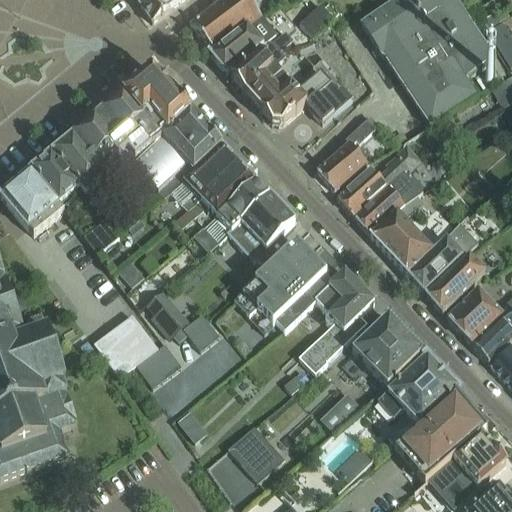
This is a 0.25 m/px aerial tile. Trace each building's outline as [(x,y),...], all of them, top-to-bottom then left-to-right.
[(146,0),(137,6),(152,26),(151,27),(152,27),(164,19),(189,0),(146,0)] [(214,55),(260,20),(246,0),(229,0),(189,30),(214,55)] [(493,64),(450,0),(404,0),(361,29),(382,60),(383,59),(430,130),(502,82),(491,66),(493,64)] [(487,33),(509,21),(497,1),(476,14),(487,33)] [(311,44),(332,25),(318,11),(297,30),(311,44)] [(214,55),(210,59),(227,78),(275,39),(260,20),(214,55)] [(278,58),(291,46),(284,37),(272,49),(271,48),(231,83),(272,130),(281,130),(305,110),(321,129),(351,103),(340,91),(336,95),(319,76),(295,97),(273,73),(283,64),(278,58)] [(168,138),(190,117),(158,79),(147,78),(147,79),(73,141),(91,162),(93,160),(101,169),(113,159),(117,164),(127,155),(134,164),(135,163),(136,164),(154,148),(155,149),(167,138),(168,138)] [(511,89),(509,84),(491,94),(503,113),(511,108),(511,89)] [(208,137),(191,117),(190,117),(168,138),(167,138),(155,149),(135,169),(164,203),(183,186),(221,151),(208,136),(208,137)] [(334,196),(349,183),(366,168),(395,153),(371,123),(359,131),(338,149),(341,153),(315,175),(334,196)] [(91,162),(73,141),(52,158),(85,198),(104,182),(109,187),(136,164),(135,163),(134,164),(127,155),(117,164),(113,159),(101,169),(93,160),(91,162)] [(496,147),(489,151),(497,161),(503,156),(496,147)] [(336,203),(353,222),(403,176),(406,179),(415,171),(420,166),(407,150),(384,170),(387,173),(378,181),(370,171),(350,189),(336,203)] [(187,215),(239,168),(221,151),(183,186),(193,196),(181,208),(187,215)] [(85,198),(52,158),(31,175),(60,209),(76,196),(81,201),(85,198)] [(216,221),(254,185),(239,168),(187,215),(194,221),(206,210),(216,221)] [(34,240),(65,214),(60,209),(31,175),(0,201),(13,217),(29,236),(30,235),(34,240)] [(403,176),(353,222),(370,241),(404,210),(407,207),(422,197),(410,184),(406,179),(403,176)] [(216,221),(203,233),(219,250),(228,241),(227,241),(231,237),(235,234),(234,233),(268,199),(254,185),(216,221)] [(231,237),(227,241),(228,241),(254,269),(256,266),(263,274),(274,263),(274,262),(289,249),(280,240),(294,227),(268,199),(234,233),(235,234),(231,237)] [(404,210),(370,241),(389,261),(403,248),(400,245),(412,234),(403,225),(414,215),(407,207),(404,210)] [(403,248),(389,261),(407,280),(432,256),(448,241),(448,240),(444,235),(427,251),(419,242),(427,234),(430,236),(444,223),(435,213),(412,234),(400,245),(403,248)] [(115,237),(105,224),(84,241),(97,259),(119,241),(115,236),(115,237)] [(423,298),(438,285),(462,262),(478,248),(460,229),(456,233),(448,240),(448,241),(432,256),(407,280),(423,298)] [(119,241),(124,237),(121,232),(115,236),(119,241)] [(281,261),(234,307),(249,323),(265,339),(273,330),(276,328),(324,280),(326,279),(295,247),(281,261)] [(441,318),(456,305),(485,279),(469,261),(425,301),(441,318)] [(0,273),(0,482),(67,459),(58,434),(77,428),(66,396),(67,396),(64,386),(65,385),(47,334),(24,342),(18,323),(20,322),(21,321),(23,319),(24,318),(25,315),(25,314),(25,312),(25,311),(24,310),(24,309),(23,307),(22,306),(21,304),(19,303),(17,302),(15,302),(13,302),(11,302),(0,273)] [(324,280),(276,328),(285,337),(309,314),(316,308),(319,311),(335,328),(299,363),(315,380),(327,369),(326,368),(356,339),(349,331),(373,308),(344,278),(333,289),(324,280)] [(511,302),(499,314),(478,292),(445,323),(472,351),(505,321),(506,322),(511,317),(511,302)] [(162,295),(145,310),(154,320),(151,322),(167,342),(170,339),(187,325),(162,295)] [(118,317),(124,312),(111,296),(105,301),(118,317)] [(505,321),(472,351),(488,368),(502,354),(511,345),(511,317),(506,322),(505,321)] [(116,380),(156,353),(131,319),(92,346),(116,380)] [(201,319),(192,327),(210,349),(220,341),(201,319)] [(387,322),(352,356),(387,392),(422,358),(387,322)] [(192,327),(183,335),(201,357),(210,349),(192,327)] [(164,350),(155,357),(171,379),(181,372),(164,350)] [(511,352),(506,358),(491,372),(511,393),(511,352)] [(154,357),(145,364),(162,386),(171,379),(155,357),(154,357)] [(445,410),(456,399),(459,396),(425,361),(378,407),(393,422),(402,413),(413,424),(389,443),(396,452),(420,432),(445,410)] [(144,365),(135,371),(152,394),(160,387),(162,386),(145,364),(144,365)] [(295,381),(284,391),(291,399),(301,390),(302,389),(296,382),(295,381)] [(495,427),(466,396),(459,403),(456,399),(445,410),(420,432),(396,452),(426,488),(452,465),(480,440),(495,427)] [(251,434),(227,455),(258,488),(282,468),(251,434)] [(470,501),(491,483),(506,469),(505,468),(505,463),(498,455),(493,455),(480,440),(452,465),(464,479),(457,486),(470,501)] [(511,511),(511,507),(497,490),(472,511),(511,511)]
